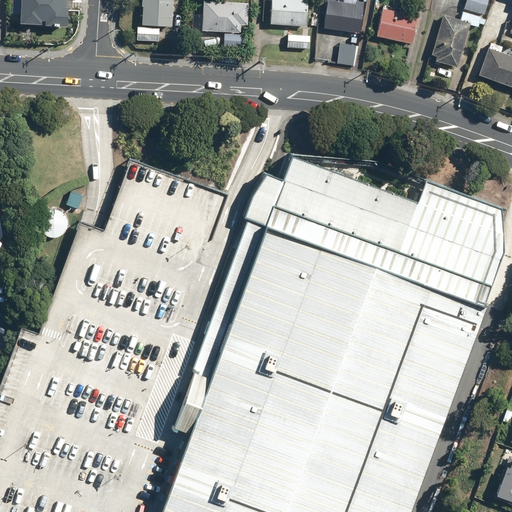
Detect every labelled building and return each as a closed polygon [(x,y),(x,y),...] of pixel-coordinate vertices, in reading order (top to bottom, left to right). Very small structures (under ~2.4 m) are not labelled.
[(22,0),(21,23),(68,26),(69,8),(65,8),(64,0),(22,0)] [(142,0),(142,24),(171,25),(172,0),(142,0)] [(208,0),(203,0),(201,29),(240,32),(241,23),(247,24),(248,2),(208,0)] [(270,0),(269,23),(305,25),(307,0),(270,0)] [(333,0),(326,0),(323,27),(358,32),(363,1),(355,0),(355,3),(333,0)] [(464,0),(462,8),(483,14),(486,0),(464,0)] [(381,7),(375,35),(411,44),(418,13),(410,11),(410,14),(381,7)] [(442,14),(430,53),(435,55),(434,60),(456,66),(469,24),(477,26),(480,16),(462,11),(459,19),(442,14)] [(137,26),(137,39),(158,40),(159,27),(137,26)] [(223,34),(223,45),(245,46),(246,35),(223,34)] [(288,34),(287,47),(309,48),(310,35),(288,34)] [(340,42),(337,62),(355,65),(358,45),(340,42)] [(511,56),(487,47),(477,74),(511,87),(511,56)] [(71,188),(67,203),(80,206),(84,192),(71,188)] [(405,511),(490,289),(269,203),(154,511),(405,511)] [(45,231),(47,233),(48,233),(49,234),(52,235),(54,236),(57,236),(59,235),(61,235),(64,234),(66,232),(67,230),(69,228),(70,226),(70,223),(71,221),(70,218),(69,216),(68,214),(67,212),(65,210),(63,209),(61,208),(58,207),(56,207),(53,207),(51,208),(49,209),(47,211),(45,212),(43,215),(42,217),(42,219),(42,222),(42,224),(43,227),(44,229),(45,231)] [(511,455),(500,451),(483,491),(506,500),(508,495),(511,496),(511,455)]
